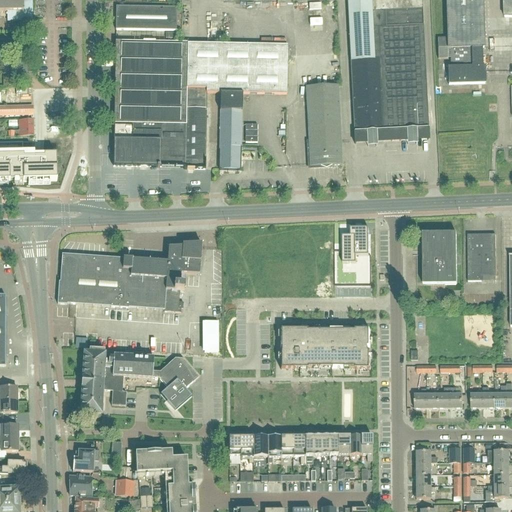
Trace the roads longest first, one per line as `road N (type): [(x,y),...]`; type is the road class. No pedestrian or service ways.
road 1 (residential): [(205,434),(207,365),(251,364),(251,305),(395,303)]
road 2 (tertiary): [(392,206),(94,217)]
road 3 (unclassified): [(94,217),(91,0)]
road 4 (tertiary): [(51,433),(32,223)]
road 5 (residential): [(203,500),(366,499)]
road 6 (residential): [(51,433),(205,434)]
road 7 (unclassified): [(397,436),(395,303)]
road 8 (tertiary): [(511,200),(392,206)]
